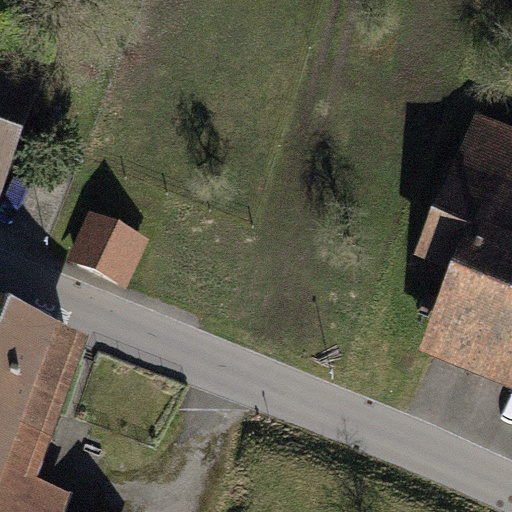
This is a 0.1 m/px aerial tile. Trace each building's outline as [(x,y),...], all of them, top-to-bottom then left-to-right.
[(60,89),(0,66),(0,218),(11,223),(60,89)] [(511,137),(477,124),(427,250),(467,266),(438,338),(511,367),(511,137)] [(148,247),(96,226),(79,267),(130,289),(148,247)] [(228,279),(176,257),(159,298),(210,320),(228,279)] [(76,346),(0,317),(0,511),(57,511),(60,503),(23,490),(76,346)]
